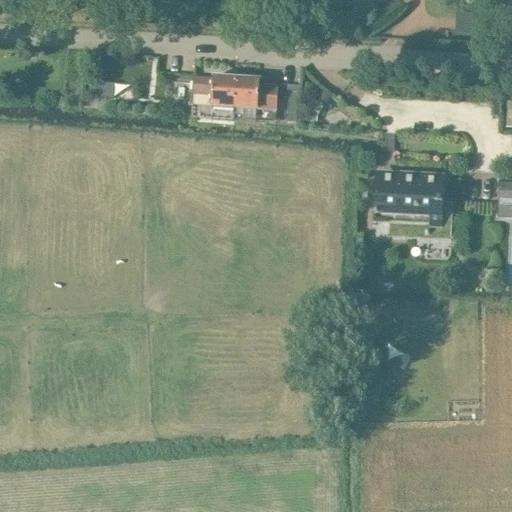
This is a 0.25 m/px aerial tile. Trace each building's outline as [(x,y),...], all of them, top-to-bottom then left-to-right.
[(233,122),(236,81),(226,80),(226,78),(215,77),(215,79),(212,79),(212,81),(193,79),(192,98),(211,99),(210,110),(210,120),(233,122)] [(246,79),(246,81),(236,81),(233,122),(256,123),(257,113),(275,114),(277,89),(259,88),(259,82),(256,82),(256,80),(246,79)] [(113,86),(89,84),(88,99),(112,100),(113,86)] [(443,206),(444,181),(379,177),(376,223),(387,224),(386,240),(450,244),(452,206),(443,206)] [(511,186),(499,186),(498,210),(511,210),(511,186)]
